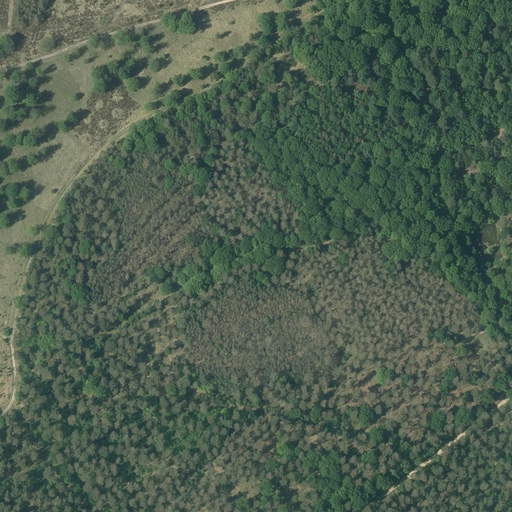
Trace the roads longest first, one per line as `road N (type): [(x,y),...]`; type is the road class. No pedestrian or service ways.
road 1 (track): [(80,401),(119,324),(242,259),(356,235),(414,186),(442,178)]
road 2 (track): [(418,471),(370,429),(154,399),(9,406)]
road 3 (track): [(511,304),(453,227),(431,99),(389,12)]
road 4 (unknown): [(352,511),(484,332),(491,285)]
road 5 (track): [(231,0),(0,71)]
road 6 (track): [(511,398),(366,511)]
road 7 (track): [(9,406),(97,511)]
road 8 (track): [(511,12),(389,12)]
